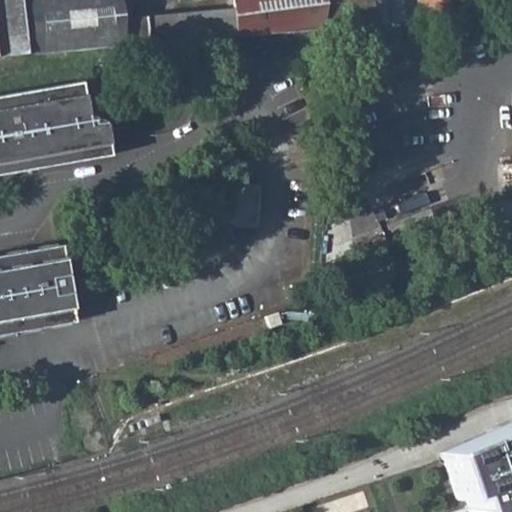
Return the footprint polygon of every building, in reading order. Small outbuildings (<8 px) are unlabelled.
[(0,0),(0,55),(21,54),(17,0),(0,0)] [(17,0),(21,54),(109,45),(107,0),(17,0)] [(227,0),(228,7),(171,12),(173,40),(331,26),(328,0),(227,0)] [(459,0),(415,0),(417,16),(461,12),(459,0)] [(0,174),(107,155),(102,123),(81,114),(75,82),(0,95),(0,174)] [(259,229),(261,186),(235,185),(232,228),(259,229)] [(0,336),(68,324),(56,246),(0,255),(0,336)] [(511,511),(511,423),(511,421),(441,451),(456,496),(465,494),(468,504),(460,507),(461,511),(511,511)]
